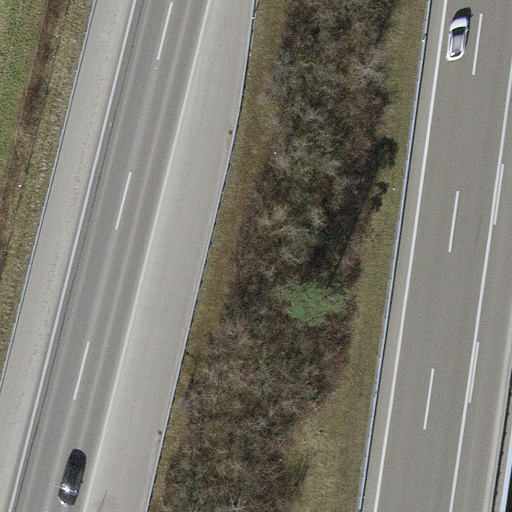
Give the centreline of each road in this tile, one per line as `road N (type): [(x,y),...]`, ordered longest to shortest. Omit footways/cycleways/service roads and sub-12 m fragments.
road 1 (motorway): [(170,0),(43,511)]
road 2 (motorway): [(415,511),(486,0)]
